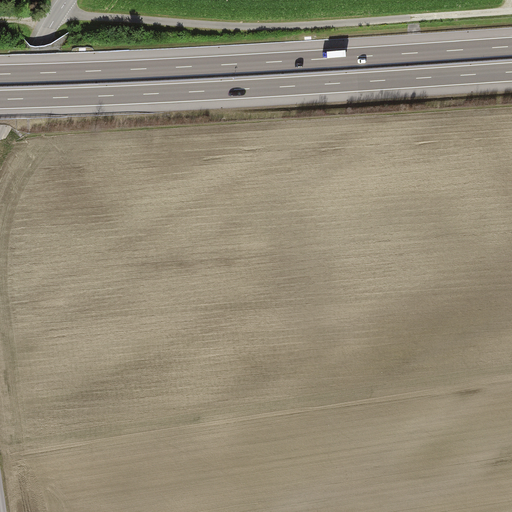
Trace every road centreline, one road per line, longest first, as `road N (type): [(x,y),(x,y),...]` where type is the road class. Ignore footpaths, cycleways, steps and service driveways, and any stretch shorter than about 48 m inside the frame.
road 1 (track): [(511,13),(271,28),(0,15)]
road 2 (motorway): [(0,99),(511,71)]
road 3 (motorway): [(511,46),(0,74)]
road 4 (tertiary): [(70,0),(39,43),(0,125)]
